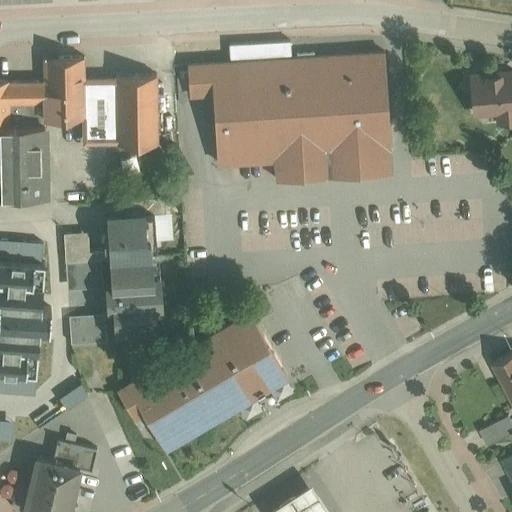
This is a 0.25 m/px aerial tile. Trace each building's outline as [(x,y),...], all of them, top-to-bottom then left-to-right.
[(392,172),(385,46),(292,51),(291,37),(229,40),(230,55),(187,57),(189,93),(213,92),(217,163),(274,160),(275,178),(392,172)] [(0,185),(47,185),(46,111),(85,110),(85,140),(155,139),(154,72),(83,73),(82,52),(63,52),(41,53),(41,73),(0,73),(0,185)] [(511,71),(472,72),(473,113),(503,112),(503,121),(511,120),(511,71)] [(164,207),(164,193),(133,194),(133,204),(108,205),(109,246),(110,250),(153,248),(152,208),(164,207)] [(110,256),(110,250),(109,246),(89,247),(88,228),(64,229),(65,258),(67,258),(102,257),(108,256),(110,256)] [(155,278),(153,248),(110,250),(110,256),(108,256),(109,276),(105,277),(106,299),(113,298),(114,329),(157,327),(156,300),(163,300),(163,277),(155,278)] [(67,258),(67,283),(102,282),(102,257),(67,258)] [(45,262),(0,258),(0,369),(36,372),(40,329),(51,329),(52,306),(41,305),(45,262)] [(250,306),(116,383),(135,415),(144,410),(165,447),(290,375),(258,320),(250,306)] [(105,309),(69,311),(70,338),(106,336),(105,309)] [(511,345),(482,359),(506,412),(511,409),(511,345)] [(511,418),(484,431),(489,443),(511,431),(511,418)] [(36,448),(22,508),(40,511),(70,511),(82,464),(92,466),(97,445),(59,436),(55,453),(36,448)] [(267,504),(272,511),(333,511),(310,475),(267,504)]
